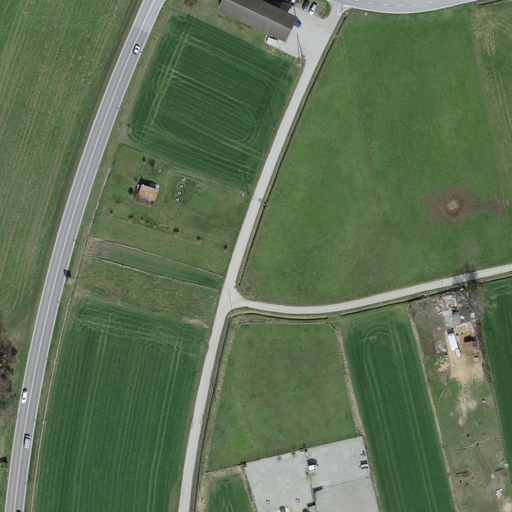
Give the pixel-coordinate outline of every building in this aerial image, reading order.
[(254,0),(223,0),(217,12),(286,45),(298,22),(254,0)] [(156,188),(141,184),(138,195),(153,200),(156,188)] [(464,293),(439,298),(441,307),(466,302),(464,293)] [(463,335),(449,338),(453,353),(461,351),(467,350),(465,343),(463,335)] [(480,340),(465,343),(467,350),(461,351),(463,360),(484,356),(480,340)] [(482,359),(458,365),(459,371),(484,365),(482,359)] [(511,498),(510,493),(503,495),(505,504),(511,501),(511,498)]
